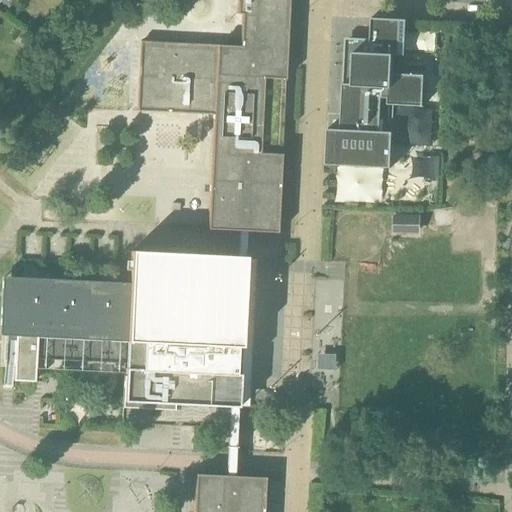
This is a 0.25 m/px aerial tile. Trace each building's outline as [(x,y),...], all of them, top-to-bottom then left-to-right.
[(203,193),(209,193),(207,230),(277,234),(288,0),(236,0),(236,15),(241,15),(240,46),(185,44),(185,38),(177,38),(177,43),(140,41),(136,111),(207,115),(207,123),(212,123),(209,185),(204,185),(203,193)] [(407,21),(371,19),(370,48),(363,47),(363,42),(345,42),(341,128),(328,128),(326,164),(391,167),(394,104),(424,105),(425,70),(393,68),(393,56),(405,56),(407,21)] [(395,218),(394,231),(418,232),(419,219),(395,218)] [(131,251),(129,283),(114,283),(18,278),(17,278),(1,277),(0,294),(0,298),(0,335),(1,336),(4,336),(3,365),(13,365),(12,381),(34,382),(35,359),(126,364),(125,369),(123,402),(238,408),(239,376),(245,376),(249,289),(244,289),(245,257),(131,251)] [(263,511),(265,478),(195,474),(193,511),(188,511),(263,511)]
